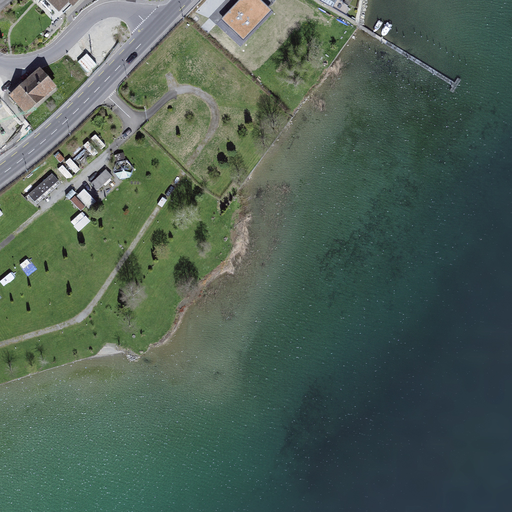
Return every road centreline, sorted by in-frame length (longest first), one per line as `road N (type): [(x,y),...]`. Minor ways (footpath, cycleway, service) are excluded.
road 1 (primary): [(153,30),(0,175)]
road 2 (residential): [(0,66),(38,61),(100,11),(132,10),(153,30)]
